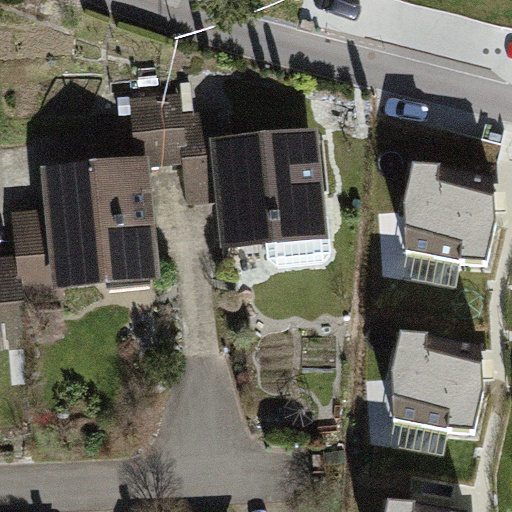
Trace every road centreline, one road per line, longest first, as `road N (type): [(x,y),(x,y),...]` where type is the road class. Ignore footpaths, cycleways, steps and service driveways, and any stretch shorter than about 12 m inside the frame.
road 1 (residential): [(511,104),(132,0)]
road 2 (residential): [(0,498),(213,489)]
